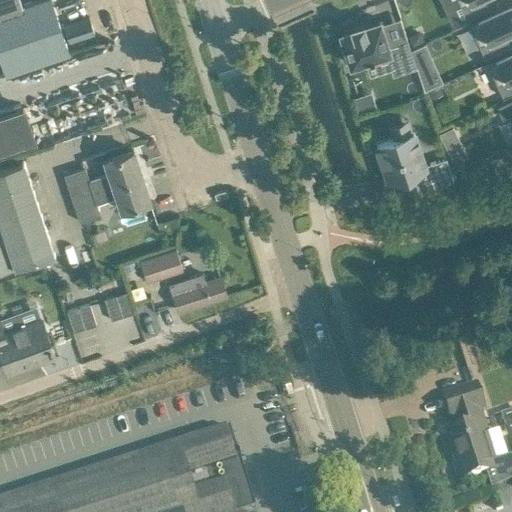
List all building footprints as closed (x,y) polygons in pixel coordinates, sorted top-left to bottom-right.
[(34,0),(22,4),(20,0),(0,0),(0,56),(6,73),(69,52),(51,0),(34,0)] [(458,0),(466,17),(488,7),(484,0),(458,0)] [(511,0),(468,22),(484,57),(510,44),(505,33),(511,29),(511,0)] [(89,16),(64,24),(69,39),(94,31),(89,16)] [(379,19),(340,32),(345,47),(342,49),(346,62),(349,60),(350,63),(369,57),(370,60),(375,58),(374,56),(388,51),(393,67),(412,61),(414,66),(416,65),(415,63),(410,48),(407,38),(387,44),(379,19)] [(418,30),(408,35),(412,44),(423,39),(418,30)] [(422,43),(410,48),(415,63),(428,57),(422,43)] [(511,49),(486,61),(503,96),(511,91),(511,49)] [(511,97),(496,105),(502,117),(510,113),(511,116),(511,97)] [(0,151),(36,139),(36,138),(34,139),(23,106),(0,114),(0,151)] [(453,126),(439,132),(445,145),(459,139),(453,126)] [(424,164),(414,131),(377,143),(379,149),(388,178),(417,169),(424,192),(453,178),(446,157),(424,164)] [(72,197),(141,173),(133,149),(104,158),(109,171),(89,178),(85,166),(64,173),(72,197)] [(0,270),(54,253),(24,160),(0,167),(0,270)] [(97,202),(117,196),(121,208),(150,199),(141,173),(72,197),(80,221),(101,214),(97,202)] [(176,248),(140,260),(147,280),(183,269),(176,248)] [(202,272),(169,283),(178,310),(227,294),(221,276),(205,281),(202,272)] [(127,291),(104,298),(111,319),(134,312),(127,291)] [(0,348),(8,372),(55,355),(41,316),(36,303),(0,316),(0,348)] [(96,324),(89,303),(66,310),(73,331),(96,324)] [(487,437),(479,414),(478,410),(483,409),(476,385),(460,391),(443,396),(450,420),(455,418),(459,429),(445,433),(456,467),(460,466),(464,478),(459,480),(460,481),(485,473),(491,490),(511,480),(511,448),(510,449),(511,454),(511,456),(492,463),(484,437),(487,437)] [(233,511),(223,482),(221,483),(216,469),(235,463),(224,429),(0,501),(0,511),(233,511)]
